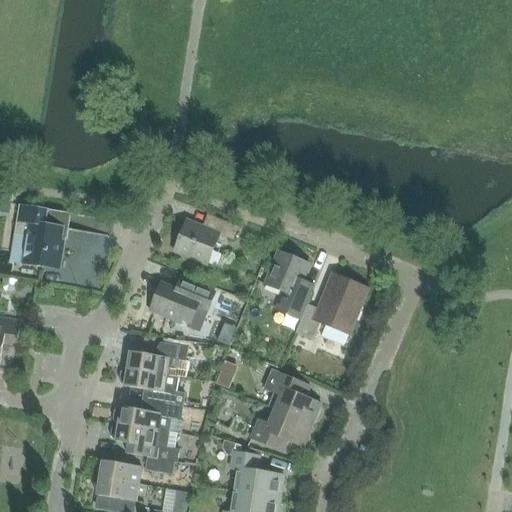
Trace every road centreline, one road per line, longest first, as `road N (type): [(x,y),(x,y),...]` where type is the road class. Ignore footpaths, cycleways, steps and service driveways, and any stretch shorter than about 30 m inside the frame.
road 1 (residential): [(56,511),(70,385),(169,185)]
road 2 (residential): [(324,511),(412,282)]
